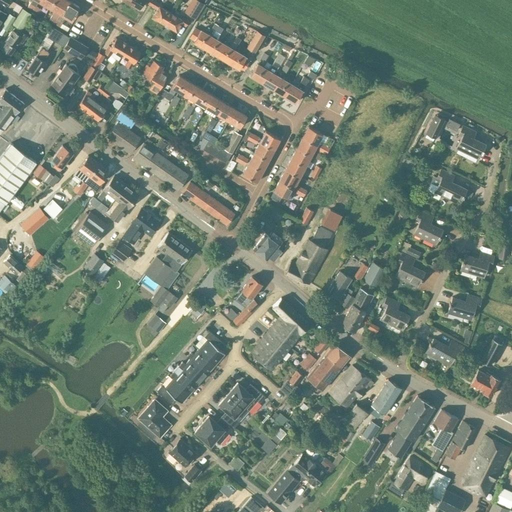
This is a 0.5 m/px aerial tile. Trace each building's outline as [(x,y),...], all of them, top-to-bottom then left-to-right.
[(39,0),(38,2),(49,8),(53,0),(39,0)] [(60,15),(68,0),(67,0),(53,0),(49,8),(54,11),(52,16),(57,19),(60,15)] [(71,21),(79,7),(68,0),(60,15),(57,19),(62,22),(65,18),(71,21)] [(127,0),(127,2),(139,9),(143,1),(148,4),(150,0),(127,0)] [(154,0),(150,6),(151,6),(157,9),(152,17),(164,24),(171,13),(160,6),(161,4),(154,0)] [(198,0),(191,0),(184,12),(195,19),(204,3),(198,0)] [(35,6),(32,11),(38,15),(41,9),(35,6)] [(22,30),(32,14),(23,8),(13,24),(22,30)] [(171,13),(164,24),(176,32),(181,23),(185,26),(188,21),(182,17),(181,19),(171,13)] [(9,14),(1,27),(7,31),(15,17),(9,14)] [(223,17),(218,14),(214,20),(219,23),(223,17)] [(49,20),(54,24),(57,19),(52,16),(49,20)] [(57,19),(54,24),(60,27),(62,22),(57,19)] [(47,37),(57,43),(63,33),(53,27),(47,37)] [(14,28),(13,29),(3,43),(1,41),(0,43),(0,47),(0,48),(10,56),(14,50),(17,51),(27,36),(19,30),(19,31),(14,28)] [(204,49),(204,48),(212,36),(200,29),(199,30),(195,28),(189,37),(194,40),(193,42),(198,45),(197,45),(198,47),(203,50),(204,49)] [(247,48),(254,52),(264,35),(256,31),(247,48)] [(204,48),(214,54),(222,42),(212,36),(204,48)] [(233,42),(238,45),(241,39),(236,36),(233,42)] [(63,48),(80,58),(87,47),(70,37),(63,48)] [(113,51),(121,56),(128,44),(116,38),(111,47),(109,45),(104,53),(109,56),(113,51)] [(226,61),(233,49),(222,42),(214,54),(226,61)] [(128,44),(121,56),(128,60),(125,66),(130,69),(140,52),(128,44)] [(43,61),(49,52),(41,47),(35,55),(36,56),(27,69),(38,75),(46,63),(43,61)] [(233,49),(226,61),(239,69),(240,68),(244,70),(250,61),(246,58),(246,57),(233,49)] [(96,69),(104,56),(98,52),(90,65),(96,69)] [(306,55),(304,62),(312,65),(315,58),(306,55)] [(168,74),(161,70),(163,66),(153,60),(149,66),(146,64),(141,73),(154,81),(149,89),(156,93),(168,74)] [(272,89),(279,76),(274,73),(279,65),(274,62),(269,70),(268,70),(261,82),(272,89)] [(249,75),(261,82),(268,70),(257,63),(249,75)] [(76,71),(77,70),(76,66),(73,64),(69,64),(68,66),(65,64),(51,83),(64,92),(66,91),(69,93),(75,85),(72,82),(78,73),(76,71)] [(97,69),(96,69),(90,65),(83,78),(90,82),(97,69)] [(310,70),(307,75),(313,79),(316,74),(310,70)] [(172,87),(183,94),(190,82),(179,75),(172,87)] [(283,96),(290,83),(279,76),(272,89),(283,96)] [(290,83),(283,96),(295,103),(303,91),(302,90),(309,79),(303,76),(297,87),(290,83)] [(105,88),(101,93),(107,97),(117,83),(112,80),(111,82),(106,89),(105,88)] [(194,100),(201,88),(190,82),(183,94),(194,100)] [(97,90),(101,93),(105,88),(101,85),(97,90)] [(119,93),(125,98),(129,93),(123,88),(122,88),(119,93)] [(212,95),(201,88),(194,100),(205,107),(212,95)] [(0,114),(14,96),(5,89),(0,95),(0,102),(0,103),(0,114)] [(87,113),(96,101),(92,98),(94,96),(88,91),(77,105),(87,113)] [(168,92),(165,97),(170,100),(173,95),(168,92)] [(216,114),(223,102),(212,95),(205,107),(216,114)] [(0,133),(3,129),(10,120),(14,123),(19,116),(15,113),(23,103),(14,96),(0,114),(0,133)] [(99,104),(96,101),(87,113),(97,120),(108,106),(101,101),(99,104)] [(227,120),(234,108),(223,102),(216,114),(227,120)] [(234,108),(227,120),(239,127),(246,115),(234,108)] [(122,113),(119,117),(124,121),(127,117),(122,113)] [(445,120),(434,114),(425,133),(435,139),(445,120)] [(129,116),(125,121),(131,126),(135,121),(129,116)] [(118,145),(129,130),(118,122),(107,137),(118,145)] [(461,137),(455,148),(478,159),(485,144),(472,138),(475,132),(462,125),(457,135),(461,137)] [(325,136),(322,134),(308,126),(302,137),(316,145),(320,138),(323,140),(325,136)] [(140,138),(129,130),(118,145),(129,153),(140,138)] [(265,131),(259,142),(273,150),(279,138),(265,131)] [(254,135),(251,141),(255,144),(259,137),(254,135)] [(202,150),(208,140),(203,137),(201,141),(200,140),(196,146),(202,150)] [(315,148),(316,145),(302,137),(296,148),(311,155),(314,157),(317,153),(313,151),(315,148)] [(230,138),(224,150),(231,154),(237,142),(230,138)] [(226,163),(231,154),(224,150),(210,141),(208,140),(202,150),(226,163)] [(158,146),(163,149),(166,144),(162,141),(158,146)] [(273,150),(259,142),(253,153),(268,160),(273,150)] [(317,149),(321,152),(325,145),(320,142),(317,149)] [(0,157),(0,199),(5,203),(36,162),(11,143),(0,157)] [(144,166),(155,151),(143,143),(133,158),(144,166)] [(72,153),(62,145),(52,159),(56,162),(53,166),(59,170),(72,153)] [(325,145),(321,152),(326,154),(329,148),(325,145)] [(314,157),(311,155),(296,148),(291,158),(305,166),(308,160),(312,162),(314,157)] [(155,174),(166,159),(155,151),(144,166),(155,174)] [(240,163),(243,156),(239,153),(235,160),(240,163)] [(268,160),(253,153),(248,163),(262,171),(268,160)] [(80,187),(98,163),(88,155),(78,167),(72,174),(79,180),(72,189),(80,195),(83,190),(80,187)] [(243,156),(240,163),(245,165),(248,158),(243,156)] [(409,157),(404,166),(416,171),(420,163),(409,157)] [(291,158),(285,169),(299,177),(305,166),(291,158)] [(444,161),(439,158),(436,164),(442,167),(444,161)] [(166,182),(176,166),(166,159),(155,174),(166,182)] [(230,159),(225,169),(231,172),(236,162),(230,159)] [(32,172),(41,178),(47,170),(39,163),(32,172)] [(102,184),(100,182),(108,171),(98,163),(80,187),(83,190),(87,184),(96,191),(102,184)] [(256,181),(262,171),(248,163),(242,174),(256,181)] [(313,170),(318,173),(321,168),(316,165),(313,170)] [(176,166),(166,182),(177,190),(188,174),(176,166)] [(293,187),(299,177),(285,169),(279,180),(293,187)] [(433,176),(426,190),(433,193),(434,192),(459,204),(466,189),(450,181),(453,175),(440,169),(436,177),(433,176)] [(316,178),(318,173),(313,170),(310,176),(316,178)] [(52,186),(59,178),(55,174),(48,182),(52,186)] [(101,200),(107,193),(115,199),(126,184),(114,175),(97,197),(101,200)] [(294,196),(290,194),(293,187),(279,180),(274,190),(273,191),(288,198),(290,199),(292,199),(294,196)] [(182,193),(193,201),(201,190),(190,182),(182,193)] [(126,184),(115,199),(119,202),(110,215),(117,220),(138,194),(126,184)] [(294,192),(298,194),(302,188),(297,185),(294,192)] [(302,188),(298,194),(303,197),(307,190),(302,188)] [(212,197),(201,190),(193,201),(204,209),(212,197)] [(60,196),(67,202),(71,197),(64,191),(60,196)] [(93,196),(88,202),(96,207),(100,202),(93,196)] [(223,205),(212,197),(204,209),(215,216),(223,205)] [(62,208),(52,198),(43,208),(53,217),(62,208)] [(234,213),(223,205),(215,216),(226,224),(234,213)] [(306,224),(313,210),(307,207),(299,221),(306,224)] [(319,222),(334,229),(340,213),(326,207),(319,222)] [(48,220),(37,208),(21,221),(31,234),(48,220)] [(131,222),(123,235),(134,242),(143,230),(149,235),(159,221),(152,216),(153,215),(147,211),(147,212),(141,208),(131,222)] [(270,208),(267,213),(274,218),(278,213),(270,208)] [(108,225),(90,211),(74,231),(92,245),(108,225)] [(420,211),(415,220),(419,222),(413,233),(435,244),(442,229),(429,223),(432,217),(420,211)] [(317,227),(311,240),(324,248),(332,232),(320,226),(319,228),(317,227)] [(296,244),(301,233),(293,229),(288,241),(296,244)] [(162,312),(168,305),(170,307),(177,297),(161,286),(173,269),(175,271),(182,262),(183,263),(187,257),(186,257),(191,249),(168,232),(157,247),(167,254),(149,277),(160,285),(150,300),(159,307),(158,309),(162,312)] [(265,233),(253,248),(267,259),(269,257),(274,261),(281,251),(276,247),(279,244),(282,240),(273,232),(269,237),(265,233)] [(324,248),(311,240),(308,239),(303,249),(296,263),(291,261),(285,273),(309,284),(328,249),(325,248),(324,248)] [(111,252),(124,261),(132,249),(119,240),(111,252)] [(400,250),(405,253),(418,258),(421,252),(407,245),(407,243),(403,241),(400,250)] [(499,244),(498,251),(507,253),(508,246),(499,244)] [(26,262),(32,267),(42,254),(36,249),(26,262)] [(343,251),(339,258),(344,261),(348,254),(343,251)] [(483,277),(487,265),(490,266),(493,256),(480,252),(478,258),(465,254),(460,270),(483,277)] [(94,253),(83,267),(92,273),(102,260),(94,253)] [(402,253),(397,262),(400,264),(395,275),(417,286),(424,271),(411,265),(414,259),(402,253)] [(16,274),(18,271),(20,269),(23,267),(23,266),(22,266),(10,254),(3,262),(16,274)] [(49,261),(45,268),(59,277),(63,270),(49,261)] [(376,286),(386,268),(373,261),(363,279),(376,286)] [(103,262),(92,278),(99,283),(110,268),(103,263),(103,262)] [(362,274),(367,266),(363,263),(358,271),(362,274)] [(24,264),(22,266),(23,266),(23,267),(20,269),(26,274),(30,270),(24,264)] [(22,271),(16,279),(21,283),(28,276),(22,271)] [(352,291),(346,287),(351,279),(339,271),(326,291),(338,299),(341,301),(339,304),(347,309),(354,297),(350,294),(352,291)] [(0,279),(0,288),(5,293),(6,291),(10,294),(11,295),(18,287),(14,283),(7,277),(4,275),(0,279)] [(253,298),(251,297),(261,284),(251,276),(241,290),(234,299),(244,307),(253,299),(253,298)] [(354,332),(365,311),(364,311),(373,295),(360,288),(341,325),(354,332)] [(470,319),(474,307),(478,308),(481,298),(467,294),(465,301),(452,297),(447,312),(470,319)] [(386,308),(382,315),(380,319),(402,330),(409,315),(396,309),(399,303),(386,297),(382,306),(386,308)] [(281,315),(278,319),(298,335),(307,323),(281,298),(272,306),(281,315)] [(259,304),(253,299),(244,307),(245,307),(232,319),(238,325),(259,304)] [(197,304),(192,310),(198,316),(203,310),(197,304)] [(166,323),(160,317),(154,313),(146,323),(158,332),(166,323)] [(298,335),(278,319),(269,329),(289,346),(298,335)] [(367,327),(376,332),(379,326),(370,321),(367,327)] [(289,346),(269,329),(260,340),(281,357),(289,346)] [(207,339),(198,348),(215,363),(224,353),(220,349),(224,344),(209,331),(204,336),(207,339)] [(328,343),(322,338),(314,348),(320,353),(328,343)] [(425,352),(449,365),(456,354),(459,355),(464,347),(451,340),(448,346),(433,338),(425,352)] [(489,366),(501,344),(492,339),(479,361),(489,366)] [(281,357),(260,340),(251,351),(272,369),(281,357)] [(334,343),(320,360),(335,372),(349,355),(334,343)] [(187,356),(190,358),(207,373),(215,363),(198,348),(193,354),(191,351),(187,356)] [(311,355),(306,360),(311,364),(316,359),(311,355)] [(190,358),(185,364),(182,361),(178,365),(198,383),(207,373),(190,358)] [(307,370),(311,364),(306,360),(302,366),(307,370)] [(335,372),(320,360),(306,376),(322,389),(335,372)] [(170,375),(172,378),(173,378),(190,393),(198,383),(178,365),(170,375)] [(352,365),(341,378),(329,393),(347,406),(355,395),(358,397),(367,385),(370,387),(373,382),(372,381),(372,380),(352,365)] [(449,365),(445,373),(449,375),(453,368),(449,365)] [(481,390),(482,391),(483,394),(487,396),(490,395),(491,396),(500,379),(485,371),(484,373),(478,369),(470,383),(482,390),(481,390)] [(297,371),(289,381),(295,386),(303,376),(297,371)] [(173,378),(172,378),(164,387),(161,385),(156,390),(172,404),(176,399),(181,403),(190,393),(173,378)] [(401,388),(387,379),(371,404),(384,413),(401,388)] [(237,382),(228,393),(248,411),(257,401),(259,403),(265,396),(252,385),(247,391),(237,382)] [(283,384),(279,389),(287,395),(291,390),(283,384)] [(234,427),(248,411),(228,393),(219,403),(229,412),(223,418),(234,427)] [(434,406),(417,395),(395,429),(398,430),(393,438),(407,446),(411,439),(412,440),(434,406)] [(166,410),(154,399),(138,418),(159,436),(170,424),(163,418),(163,414),(166,410)] [(270,401),(265,406),(272,412),(276,407),(270,401)] [(354,429),(368,412),(356,403),(342,421),(354,429)] [(329,411),(324,406),(320,412),(325,416),(329,411)] [(453,433),(450,431),(457,418),(441,409),(433,422),(442,427),(431,444),(442,450),(453,433)] [(219,444),(234,427),(223,418),(218,424),(208,415),(195,431),(210,444),(214,439),(219,444)] [(379,426),(371,420),(362,434),(370,439),(379,426)] [(462,421),(451,442),(460,447),(464,449),(475,428),(462,421)] [(279,427),(272,437),(279,441),(285,431),(279,427)] [(485,497),(488,490),(497,470),(499,468),(509,447),(484,434),(476,451),(470,462),(463,478),(464,479),(461,486),(463,487),(463,488),(481,496),(482,495),(485,497)] [(269,437),(261,446),(268,452),(276,444),(269,437)] [(180,438),(168,451),(184,466),(196,452),(180,438)] [(375,438),(362,458),(371,464),(384,443),(375,438)] [(460,447),(451,442),(445,453),(454,458),(460,447)] [(289,451),(297,457),(303,449),(295,443),(289,451)] [(268,493),(279,502),(302,474),(307,478),(313,483),(314,484),(324,472),(314,463),(315,463),(308,458),(302,453),(292,465),(291,465),(268,493)] [(236,454),(229,462),(237,469),(244,462),(236,454)] [(422,463),(409,456),(394,482),(406,490),(413,477),(423,483),(430,471),(420,466),(422,463)] [(325,467),(324,467),(330,472),(335,466),(329,461),(325,467)] [(184,475),(191,481),(200,470),(194,464),(184,475)] [(434,471),(418,504),(433,511),(435,511),(438,507),(447,511),(457,511),(465,499),(445,489),(450,478),(434,471)] [(511,491),(501,486),(495,500),(510,506),(511,501),(511,491)] [(218,488),(212,495),(216,499),(222,492),(218,488)] [(259,511),(263,507),(251,497),(237,511),(256,511),(258,510),(259,511)] [(493,501),(488,511),(506,511),(508,508),(493,501)]
